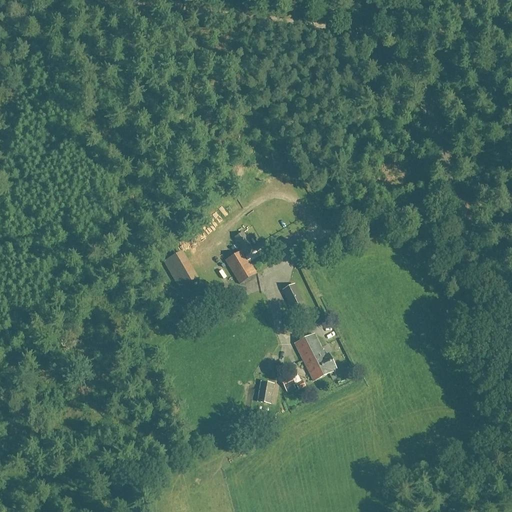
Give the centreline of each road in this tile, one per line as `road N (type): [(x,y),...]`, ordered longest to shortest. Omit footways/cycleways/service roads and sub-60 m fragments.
road 1 (unclassified): [(511,367),(395,0)]
road 2 (track): [(406,37),(96,0)]
